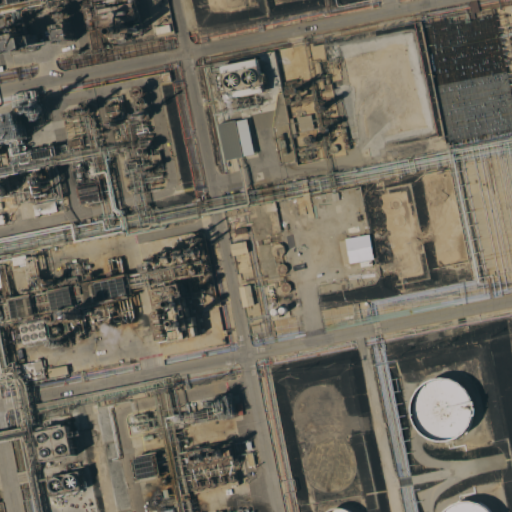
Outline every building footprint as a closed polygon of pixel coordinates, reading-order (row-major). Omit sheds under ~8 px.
[(135,2),(139,20),(104,27),(101,9),(135,2)] [(170,24),(172,31),(158,34),(156,27),(170,24)] [(75,40),(62,43),(58,25),(62,25),(63,30),(72,28),(75,40)] [(21,33),(22,39),(32,36),(35,47),(13,53),(9,36),(21,33)] [(259,59),(265,92),(229,99),(222,66),(259,59)] [(32,105),(41,103),(44,113),(34,115),(32,105)] [(88,115),(87,114),(86,114),(85,113),(84,112),(83,110),(83,109),(84,108),(85,106),(86,106),(88,105),(89,105),(90,105),(91,106),(92,108),(93,109),(93,111),(92,112),(91,113),(90,114),(88,115)] [(79,116),(78,115),(77,115),(76,113),(75,112),(76,110),(77,109),(78,108),(79,108),(81,108),(82,110),(83,111),(83,113),(82,114),(82,115),(80,116),(79,116)] [(131,119),(130,118),(129,118),(128,112),(137,110),(138,118),(137,118),(136,119),(135,120),(134,120),(132,120),(131,119)] [(22,125),(25,124),(26,129),(23,129),(25,137),(4,142),(1,129),(8,127),(5,115),(20,112),(22,125)] [(311,114),(314,129),(301,131),(298,117),(311,114)] [(237,120),(247,118),(255,153),(226,160),(219,123),(237,120)] [(349,149),(346,150),(341,128),(344,127),(347,127),(351,148),(349,149)] [(288,153),(287,154),(285,154),(284,154),(283,153),(279,135),(280,134),(280,133),(283,133),(285,134),(288,153)] [(146,147),(148,147),(149,148),(149,149),(150,150),(150,151),(149,152),(149,154),(148,155),(146,155),(145,155),(143,154),(142,154),(142,152),(141,150),(142,149),(143,148),(143,147),(145,147),(146,147)] [(55,148),(57,155),(36,159),(35,152),(55,148)] [(140,161),(141,167),(130,169),(129,163),(140,161)] [(40,187),(39,186),(37,185),(36,183),(36,182),(36,181),(37,180),(38,179),(39,178),(40,178),(41,178),(43,179),(44,180),(44,181),(44,183),(44,185),(43,186),(41,186),(40,187)] [(80,186),(100,182),(103,200),(84,204),(80,186)] [(1,198),(0,198),(0,183),(2,183),(3,183),(5,184),(7,187),(8,189),(8,192),(7,193),(6,195),(4,197),(1,198)] [(340,199),(333,201),(332,193),(338,192),(340,199)] [(56,200),(58,211),(36,215),(34,204),(56,200)] [(254,241),(247,207),(275,201),(281,232),(270,234),(270,238),(254,241)] [(190,234),(191,233),(192,233),(194,232),(195,233),(197,233),(198,234),(198,236),(199,239),(200,239),(199,242),(196,244),(194,245),(192,245),(191,245),(189,244),(187,243),(187,241),(187,239),(187,236),(188,235),(189,235),(190,234)] [(374,259),(350,263),(346,238),(370,234),(374,259)] [(246,241),(249,252),(233,255),(230,244),(246,241)] [(279,243),(283,245),(285,251),(282,255),(277,257),(272,253),(271,249),(274,244),(279,243)] [(165,262),(164,264),(163,265),(161,267),(158,267),(155,267),(154,267),(152,265),(151,264),(150,260),(151,257),(152,255),(155,253),(156,252),(158,252),(159,253),(162,255),(164,259),(164,261),(165,262)] [(26,254),(27,262),(13,265),(12,257),(26,254)] [(142,264),(151,262),(153,271),(144,273),(142,264)] [(283,263),(287,265),(287,270),(285,273),(281,274),(277,272),(276,268),(279,264),(283,263)] [(78,276),(79,277),(80,278),(80,281),(60,285),(59,284),(58,282),(58,281),(59,280),(78,276)] [(126,277),(130,295),(89,303),(86,285),(126,277)] [(287,282),(290,284),(291,288),(289,292),(285,293),(281,290),(280,286),(282,283),(287,282)] [(251,284),(255,305),(243,307),(239,287),(251,284)] [(72,288),(76,306),(55,310),(51,292),(72,288)] [(33,297),(36,315),(15,319),(11,301),(33,297)] [(178,298),(180,298),(182,298),(183,299),(185,301),(185,303),(185,306),(184,308),(182,308),(180,309),(178,309),(176,308),(175,307),(174,306),(174,304),(174,302),(175,300),(176,299),(178,298)] [(190,308),(191,315),(191,318),(196,317),(198,325),(193,326),(193,328),(197,327),(199,335),(173,340),(172,332),(182,330),(181,328),(171,330),(170,322),(180,320),(180,318),(174,319),(173,311),(190,308)] [(78,322),(75,322),(73,321),(71,318),(70,317),(70,315),(72,311),(73,310),(73,311),(75,312),(77,312),(78,311),(79,312),(80,313),(81,314),(81,316),(80,318),(81,320),(79,322),(78,322)] [(161,310),(162,319),(154,320),(153,314),(155,311),(161,310)] [(55,325),(52,324),(50,322),(49,321),(49,319),(49,318),(50,316),(51,314),(52,314),(56,314),(58,314),(59,315),(60,317),(60,318),(60,321),(55,324),(56,325),(55,325)] [(47,320),(51,337),(26,342),(23,325),(47,320)] [(59,347),(58,347),(56,347),(55,346),(54,345),(54,343),(54,341),(55,340),(56,339),(56,338),(57,338),(59,338),(61,338),(62,339),(63,341),(63,342),(63,344),(62,345),(62,346),(60,347),(59,347)] [(43,367),(44,367),(46,378),(13,382),(10,365),(35,362),(34,359),(40,358),(40,360),(42,360),(43,367)] [(67,365),(68,373),(50,377),(49,376),(48,376),(47,370),(48,370),(48,369),(67,365)] [(414,383),(417,440),(471,438),(470,407),(469,407),(468,381),(414,383)] [(233,393),(237,417),(223,419),(220,399),(216,400),(217,407),(215,407),(213,407),(211,406),(210,404),(210,401),(210,400),(212,397),(213,397),(233,393)] [(197,420),(196,412),(211,409),(212,417),(197,420)] [(148,414),(149,419),(132,422),(131,417),(148,414)] [(149,423),(150,428),(134,431),(133,426),(149,423)] [(71,425),(76,455),(43,461),(38,432),(71,425)] [(235,443),(239,463),(192,472),(188,452),(235,443)] [(247,453),(253,452),(255,465),(249,466),(247,453)] [(158,454),(162,474),(136,480),(132,459),(158,454)] [(79,471),(83,489),(52,496),(51,492),(54,491),(51,477),(79,471)] [(236,471),(239,484),(195,494),(192,480),(236,471)] [(443,511),(445,510),(453,504),(462,501),(472,501),(481,503),(489,508),(492,511),(443,511)]
